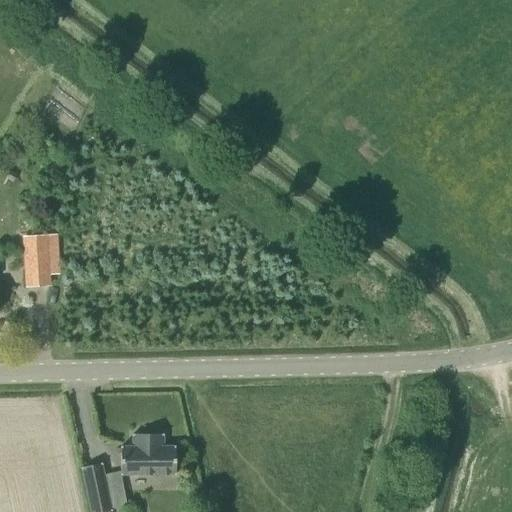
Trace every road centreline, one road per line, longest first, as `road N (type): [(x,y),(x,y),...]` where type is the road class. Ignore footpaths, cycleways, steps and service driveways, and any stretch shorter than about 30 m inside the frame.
road 1 (unclassified): [(0,384),(386,372),(511,357)]
road 2 (track): [(427,511),(460,363)]
road 3 (track): [(364,511),(387,415),(386,372)]
